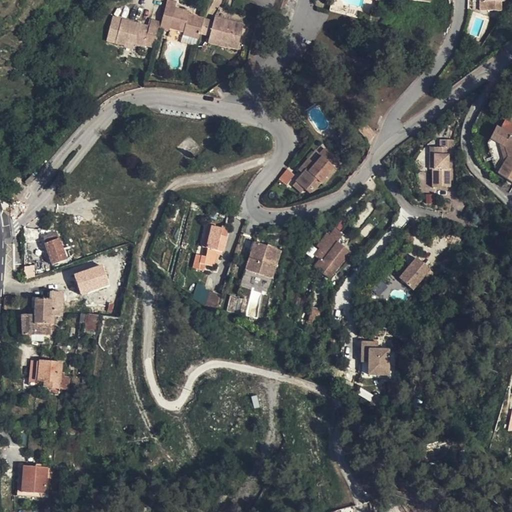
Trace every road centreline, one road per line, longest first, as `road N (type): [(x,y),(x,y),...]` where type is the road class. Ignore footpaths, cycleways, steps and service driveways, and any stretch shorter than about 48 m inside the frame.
road 1 (residential): [(244,111),(130,102),(0,232)]
road 2 (residential): [(387,149),(325,206),(266,217),(254,203),(284,132),(244,111)]
road 3 (residential): [(462,0),(459,27),(393,118),(387,149)]
road 4 (residential): [(387,149),(511,56)]
